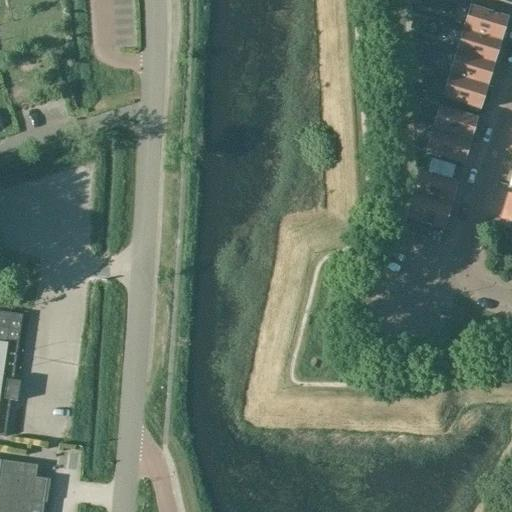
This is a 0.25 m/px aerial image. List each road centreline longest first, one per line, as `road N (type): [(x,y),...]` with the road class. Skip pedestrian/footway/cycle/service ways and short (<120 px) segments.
road 1 (unclassified): [(127,459),(153,0)]
road 2 (residential): [(511,299),(465,278),(457,251),(511,90)]
